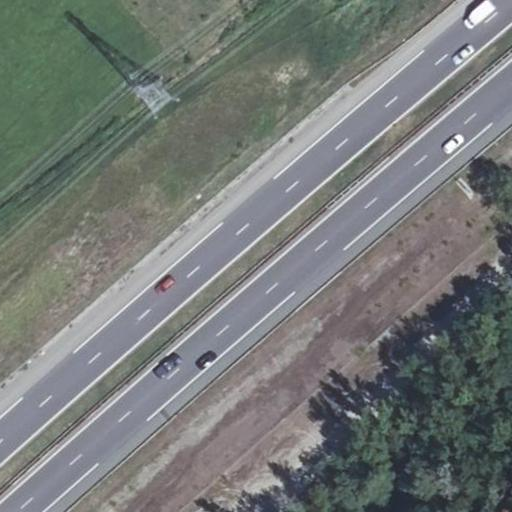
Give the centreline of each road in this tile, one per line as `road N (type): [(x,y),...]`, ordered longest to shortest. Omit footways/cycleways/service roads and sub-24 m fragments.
road 1 (motorway): [(511,3),(0,444)]
road 2 (motorway): [(18,511),(511,86)]
road 3 (track): [(511,282),(469,304),(241,511)]
